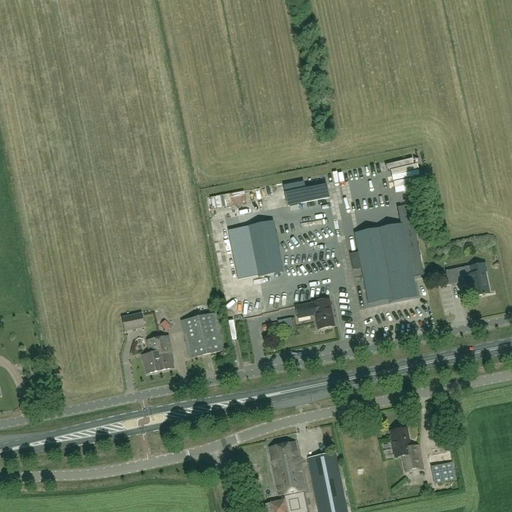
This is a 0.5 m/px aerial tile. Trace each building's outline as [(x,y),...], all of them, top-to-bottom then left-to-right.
[(284,187),(288,206),(329,198),(327,186),(305,191),(304,183),(284,187)] [(273,222),(249,227),(259,276),(283,271),(273,222)] [(298,224),(293,226),(298,237),(303,235),(298,224)] [(390,303),(417,298),(410,260),(420,258),(417,240),(406,242),(403,224),(355,233),(359,253),(351,255),(354,268),(361,267),(369,305),(389,300),(390,303)] [(235,233),(237,245),(251,243),(249,231),(235,233)] [(216,236),(218,248),(227,246),(225,235),(216,236)] [(485,264),(446,272),(449,285),(464,282),(463,276),(468,275),(472,297),(490,293),(485,272),(487,272),(485,264)] [(229,307),(241,305),(239,292),(227,294),(229,307)] [(296,307),(298,318),(315,315),(318,330),(335,327),(330,299),(312,302),(312,304),(296,307)] [(145,328),(142,314),(123,318),(126,332),(145,328)] [(181,322),(190,359),(224,351),(216,314),(181,322)] [(231,317),(234,329),(240,328),(237,315),(231,317)] [(278,322),(263,325),(264,331),(279,328),(278,322)] [(151,358),(171,354),(172,353),(168,337),(148,341),(151,354),(151,358)] [(151,358),(151,354),(143,356),(142,358),(143,361),(145,362),(147,374),(174,369),(173,363),(174,362),(173,358),(172,358),(171,354),(151,358)] [(395,458),(402,457),(405,473),(423,470),(419,445),(410,447),(407,429),(391,431),(394,450),(395,458)] [(437,455),(436,434),(423,434),(424,456),(437,455)] [(295,442),(270,448),(280,495),(305,490),(295,442)] [(347,511),(335,453),(308,458),(319,511),(347,511)] [(432,467),(435,484),(455,481),(452,463),(432,467)]
